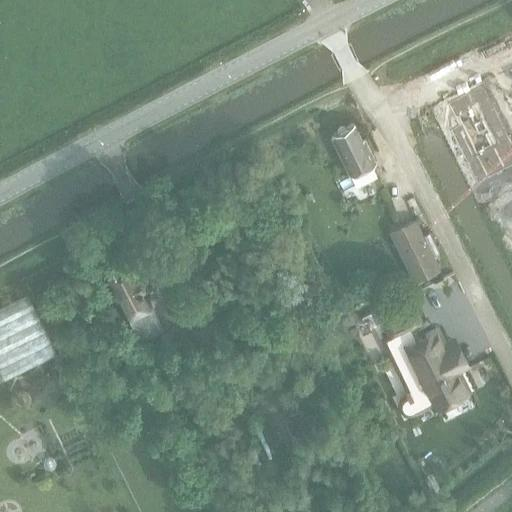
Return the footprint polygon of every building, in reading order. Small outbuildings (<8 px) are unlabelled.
[(511,149),(483,93),(451,109),(462,132),(454,136),(479,186),(511,169),(511,149)] [(371,164),(374,162),(363,141),(361,142),(352,125),(345,129),(340,128),(338,132),(334,134),(336,136),(331,138),(349,175),(350,174),(356,187),(377,177),(371,164)] [(415,218),(389,231),(413,281),(439,268),(432,254),(439,250),(429,231),(422,234),(415,218)] [(163,332),(157,320),(143,293),(149,290),(142,276),(136,279),(126,261),(119,265),(117,264),(114,266),(109,265),(106,270),(103,271),(133,332),(140,344),(163,332)] [(0,384),(57,356),(27,297),(0,310),(0,384)] [(411,302),(381,317),(390,335),(390,337),(411,327),(421,322),(411,302)] [(241,365),(216,314),(212,316),(207,307),(190,315),(195,326),(190,328),(215,378),(241,365)] [(349,314),(341,318),(345,328),(354,324),(349,314)] [(390,335),(384,338),(408,387),(405,389),(408,394),(406,395),(404,397),(403,397),(403,398),(402,399),(401,400),(401,401),(401,402),(401,403),(401,404),(401,405),(401,406),(401,407),(402,408),(403,409),(403,410),(404,410),(405,411),(406,412),(408,412),(409,412),(410,412),(412,412),(432,402),(434,406),(442,402),(443,403),(444,403),(444,404),(445,404),(446,404),(447,405),(448,405),(449,405),(450,405),(451,405),(452,405),(452,404),(454,404),(455,403),(456,402),(457,401),(458,399),(458,398),(458,397),(459,397),(459,396),(459,395),(458,394),(466,390),(456,369),(466,365),(453,339),(444,344),(436,328),(417,338),(411,327),(390,337),(390,335)] [(86,373),(80,376),(87,389),(92,386),(86,373)] [(408,452),(420,446),(409,424),(397,430),(408,452)] [(311,511),(322,511),(316,498),(307,502),(311,511)]
